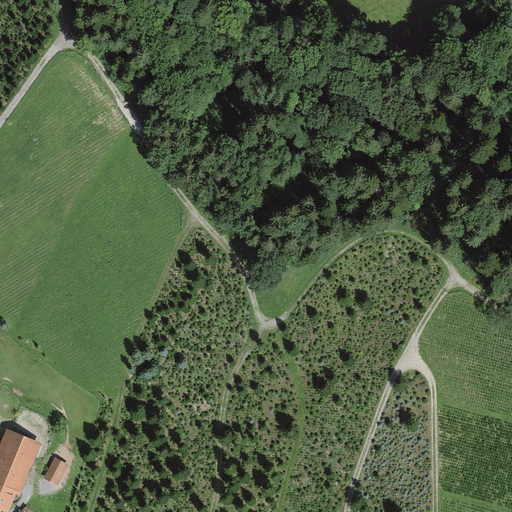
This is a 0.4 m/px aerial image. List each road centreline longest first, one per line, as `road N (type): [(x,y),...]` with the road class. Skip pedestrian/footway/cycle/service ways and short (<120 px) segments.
road 1 (track): [(453,278),(425,243),(380,231),(331,261),(275,325),(262,324),(138,129),(80,47),(64,39)]
road 2 (track): [(90,511),(126,363),(193,214)]
road 3 (track): [(12,333),(93,181),(138,129)]
road 4 (track): [(212,511),(226,389),(262,324)]
road 5 (track): [(278,511),(302,407),(275,325)]
road 6 (track): [(345,511),(368,436),(410,360)]
road 7 (track): [(436,511),(436,398),(410,360)]
road 8 (track): [(0,420),(47,444),(14,511)]
